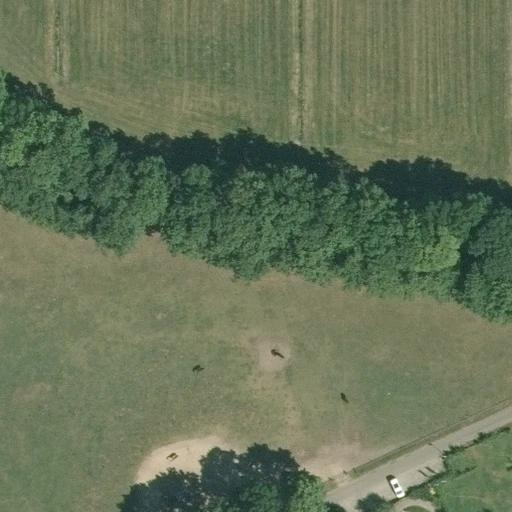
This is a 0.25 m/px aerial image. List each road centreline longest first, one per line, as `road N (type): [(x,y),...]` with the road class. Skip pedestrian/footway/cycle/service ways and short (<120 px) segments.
road 1 (unclassified): [(511,276),(188,222),(135,205),(0,133)]
road 2 (unclassified): [(305,511),(511,414)]
